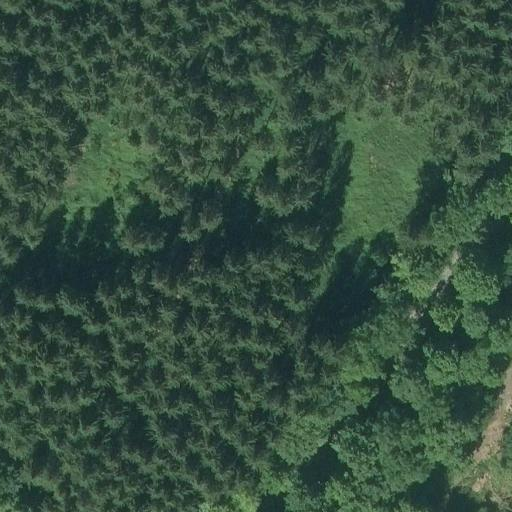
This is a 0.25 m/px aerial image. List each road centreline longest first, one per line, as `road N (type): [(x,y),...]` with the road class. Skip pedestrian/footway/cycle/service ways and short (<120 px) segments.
road 1 (track): [(0,450),(146,342),(166,318),(235,158),(289,0)]
road 2 (unclassified): [(511,197),(310,458),(253,511)]
